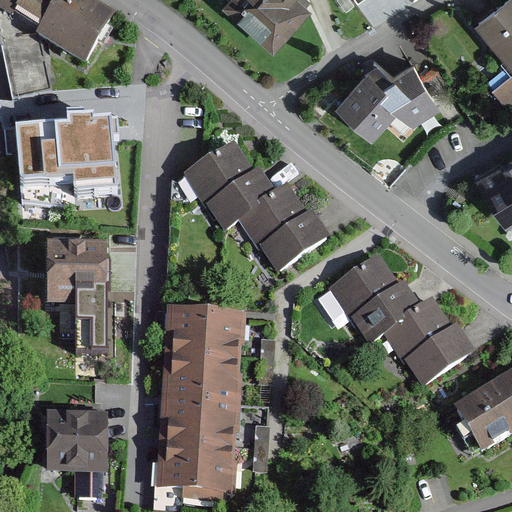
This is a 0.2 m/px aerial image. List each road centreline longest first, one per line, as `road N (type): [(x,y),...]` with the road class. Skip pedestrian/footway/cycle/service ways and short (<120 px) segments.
road 1 (residential): [(263,107),(511,299)]
road 2 (residential): [(433,0),(263,107)]
road 3 (residential): [(131,0),(263,107)]
